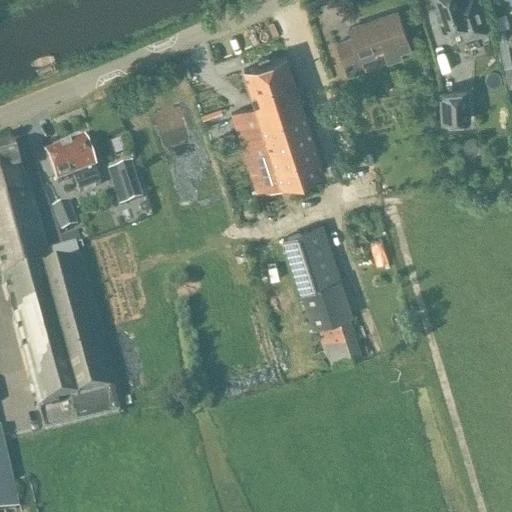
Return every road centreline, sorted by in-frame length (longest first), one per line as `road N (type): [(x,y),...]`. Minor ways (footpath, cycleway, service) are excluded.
road 1 (track): [(482,511),(388,203),(346,201)]
road 2 (tertiary): [(0,117),(280,0)]
